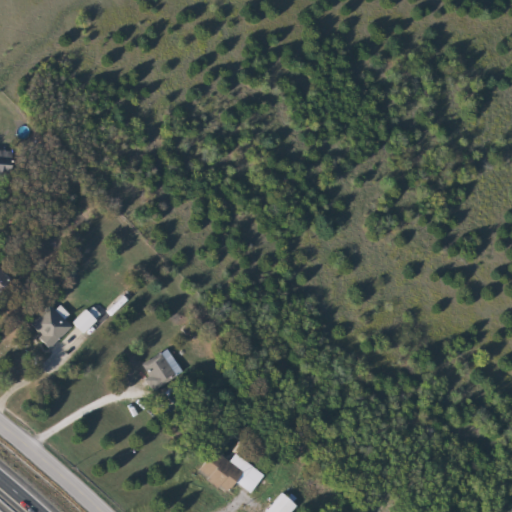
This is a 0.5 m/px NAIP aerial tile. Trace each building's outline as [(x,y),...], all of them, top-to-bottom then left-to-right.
[(44,348),(21,325),(44,302),(66,325),(44,348)] [(91,320),(77,333),(66,321),(79,308),(91,320)] [(201,352),(194,345),(200,339),(208,346),(201,352)] [(151,388),(135,365),(162,348),(177,371),(151,388)] [(228,454),(259,473),(246,493),(228,482),(222,491),(191,472),(205,450),(223,461),(228,454)] [(290,505),(284,511),(259,511),(275,493),(290,505)]
